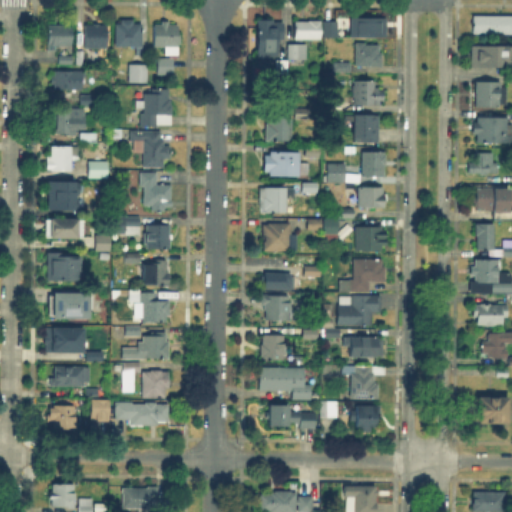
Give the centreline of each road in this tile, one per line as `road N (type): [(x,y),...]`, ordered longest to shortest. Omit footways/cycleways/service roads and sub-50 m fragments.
road 1 (residential): [(511,462),(42,456),(0,444)]
road 2 (residential): [(213,511),(217,0)]
road 3 (residential): [(9,511),(13,0)]
road 4 (residential): [(409,0),(405,511)]
road 5 (residential): [(442,511),(444,0)]
